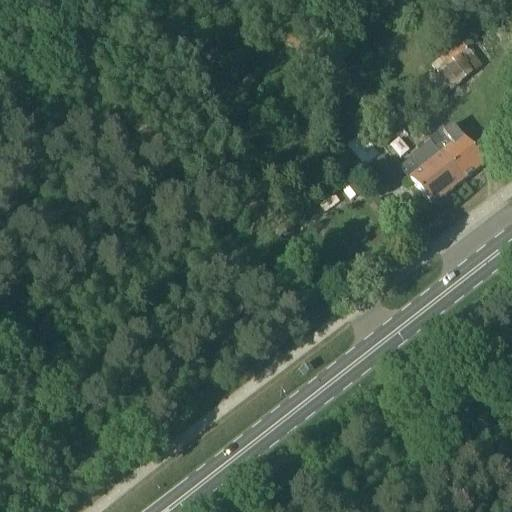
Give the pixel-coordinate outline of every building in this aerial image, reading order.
[(450,92),(490,61),(474,39),(464,46),(462,43),(431,67),(450,92)] [(209,43),(198,55),(209,66),(221,55),(209,43)] [(442,157),(442,156),(464,183),(485,166),(464,139),(463,140),(455,126),(447,133),(443,128),(435,134),(435,135),(429,140),(442,157)] [(432,208),(464,183),(442,156),(442,157),(432,164),(426,153),(416,161),(403,171),(432,208)] [(383,157),(373,165),(388,184),(398,176),(383,157)]
